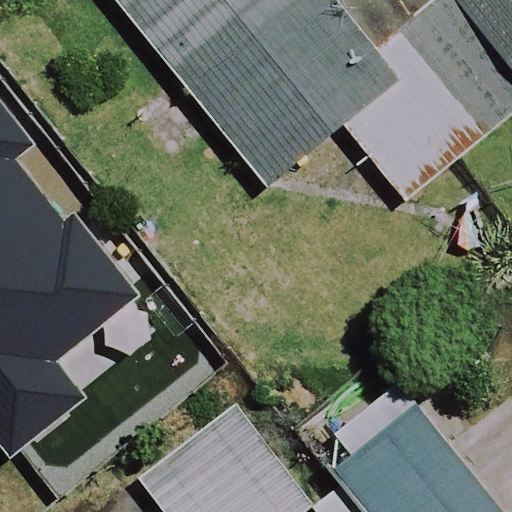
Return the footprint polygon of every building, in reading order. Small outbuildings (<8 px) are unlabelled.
[(0,0),(0,24),(31,0),(0,0)] [(119,0),(276,195),(355,134),(406,95),(379,60),(330,0),(119,0)] [(406,95),(355,134),(407,203),(511,123),(511,0),(457,0),(379,60),(406,95)] [(493,511),(391,382),(306,449),(355,511),(493,511)] [(313,511),(315,511),(236,410),(143,484),(164,511),(313,511)]
